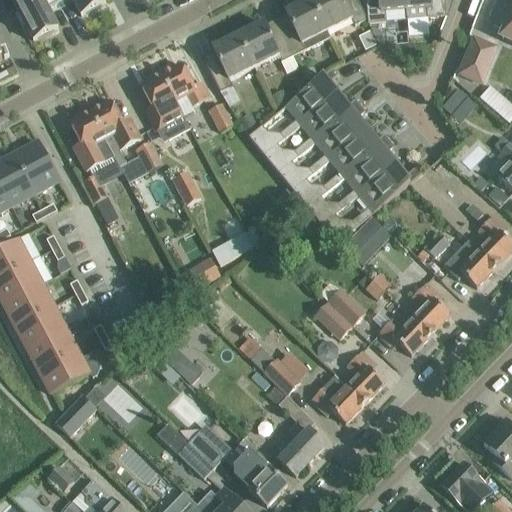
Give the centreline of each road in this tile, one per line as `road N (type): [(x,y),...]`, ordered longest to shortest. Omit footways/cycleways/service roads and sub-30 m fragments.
road 1 (unclassified): [(0,113),(218,0)]
road 2 (unclassified): [(421,395),(308,511)]
road 3 (unclassified): [(511,301),(421,395)]
road 4 (residential): [(468,0),(423,118)]
road 5 (unclassified): [(361,511),(447,422)]
